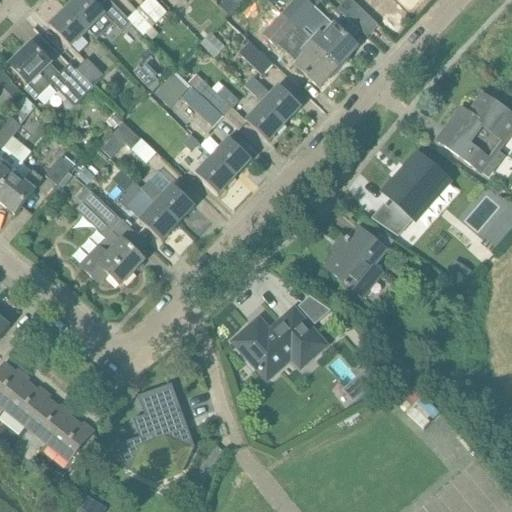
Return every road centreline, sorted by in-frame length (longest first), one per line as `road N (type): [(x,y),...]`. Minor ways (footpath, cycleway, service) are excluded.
road 1 (residential): [(143,334),(456,0)]
road 2 (residential): [(143,334),(121,348),(104,341),(0,259)]
